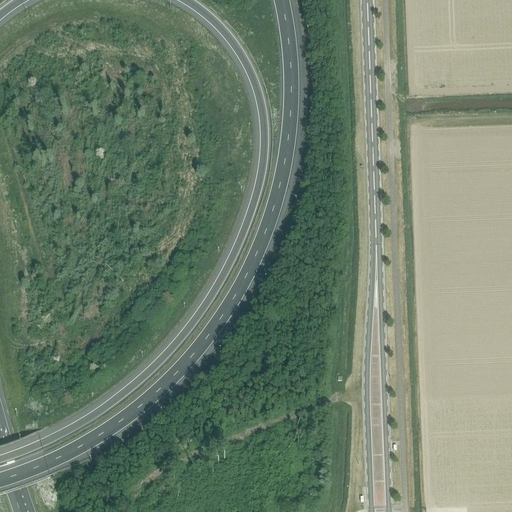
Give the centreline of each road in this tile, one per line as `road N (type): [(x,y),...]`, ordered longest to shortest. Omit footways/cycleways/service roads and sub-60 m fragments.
road 1 (motorway): [(0,480),(60,457),(154,394),(244,280),(278,189),(289,128),(280,0)]
road 2 (motorway): [(184,0),(225,33),(260,102),(261,168),(241,236),(198,315),(151,370),(83,421),(0,459)]
road 3 (tertiary): [(375,271),(365,0)]
road 4 (tertiary): [(375,271),(366,373),(370,511)]
road 5 (tertiary): [(388,511),(375,271)]
